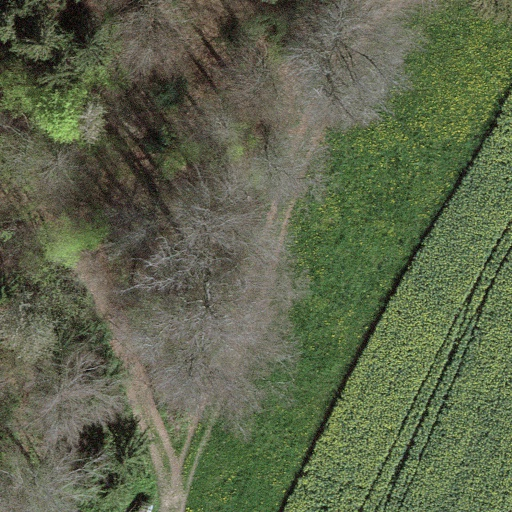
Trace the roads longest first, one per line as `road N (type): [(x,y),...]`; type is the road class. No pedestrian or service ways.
road 1 (track): [(380,0),(324,53),(171,511)]
road 2 (track): [(172,511),(101,290),(39,156),(0,109)]
